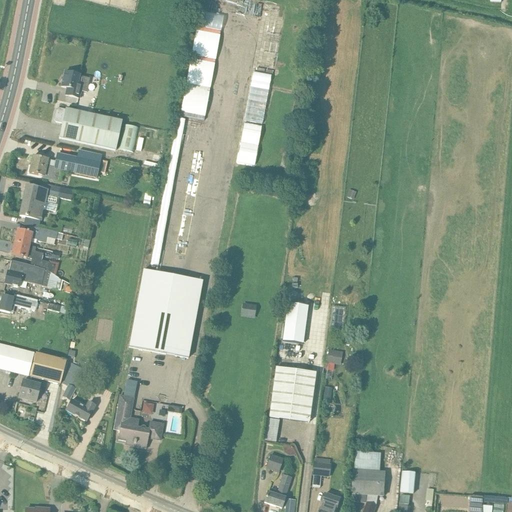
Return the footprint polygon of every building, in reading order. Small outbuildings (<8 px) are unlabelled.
[(64,72),(61,87),(66,88),(64,96),(79,100),(81,92),(81,91),(86,93),(90,79),(79,77),(79,76),(64,72)] [(178,116),(203,121),(209,87),(184,83),(178,116)] [(55,110),(53,121),(55,123),(61,125),(58,138),(115,151),(122,122),(65,109),(65,110),(58,109),(55,110)] [(236,163),(256,166),(260,125),(240,123),(236,163)] [(123,125),(118,149),(133,153),(138,128),(123,125)] [(32,156),(28,173),(43,176),(42,179),(52,181),(54,170),(60,171),(96,179),(102,156),(78,151),(76,158),(56,153),(55,161),(48,160),(32,156)] [(39,183),(38,189),(25,186),(19,216),(25,218),(23,226),(38,229),(40,221),(44,203),(57,205),(59,198),(69,201),(72,191),(39,183)] [(29,246),(31,239),(37,240),(36,241),(45,243),(46,237),(62,241),(63,234),(39,229),(38,235),(32,234),(32,233),(17,230),(14,243),(30,247),(35,249),(35,248),(29,246)] [(30,247),(14,243),(11,255),(31,260),(30,266),(44,269),(48,271),(56,276),(58,264),(49,261),(48,263),(41,261),(43,254),(34,252),(35,249),(30,247)] [(21,282),(41,286),(47,287),(78,297),(80,290),(61,281),(55,276),(56,276),(48,271),(44,269),(30,266),(11,261),(8,272),(7,272),(4,284),(19,288),(21,282)] [(142,270),(128,347),(188,359),(202,281),(142,270)] [(14,295),(13,298),(2,296),(0,302),(0,311),(9,313),(12,302),(20,304),(20,308),(34,311),(37,300),(14,295)] [(242,304),(240,317),(254,319),(256,305),(242,304)] [(308,306),(287,304),(282,342),(302,345),(308,306)] [(48,305),(47,311),(59,313),(60,307),(48,305)] [(0,369),(29,377),(60,385),(66,362),(0,344),(0,369)] [(329,350),(326,363),(340,365),(342,353),(329,350)] [(68,351),(67,359),(73,360),(75,352),(68,351)] [(67,387),(61,397),(69,401),(76,389),(75,389),(84,371),(71,364),(65,375),(66,376),(62,384),(67,387)] [(275,368),(268,418),(309,423),(315,373),(275,368)] [(385,375),(383,386),(399,388),(401,376),(385,375)] [(22,381),(18,399),(35,403),(40,385),(22,381)] [(149,422),(148,430),(145,430),(145,429),(144,427),(143,427),(142,426),(141,427),(140,428),(140,429),(137,428),(139,420),(127,418),(131,398),(119,396),(113,431),(119,432),(118,440),(133,443),(133,447),(145,449),(147,440),(160,442),(163,425),(149,422)] [(71,401),(66,411),(86,422),(94,406),(88,403),(85,408),(71,401)] [(141,414),(152,415),(152,412),(180,415),(181,407),(142,403),(141,414)] [(270,455),(265,469),(278,473),(282,459),(270,455)] [(312,463),(311,476),(329,478),(330,466),(329,465),(329,462),(315,460),(314,464),(312,463)] [(374,511),(377,507),(377,504),(378,497),(384,497),(385,472),(380,472),(354,471),(353,471),(352,503),(366,504),(363,511),(374,511)] [(402,472),(400,493),(413,494),(415,473),(402,472)] [(267,492),(264,503),(281,509),(285,498),(284,498),(291,478),(283,475),(276,495),(267,492)] [(335,511),(337,508),(341,499),(325,494),(322,503),(323,504),(321,509),(319,511),(335,511)] [(504,511),(505,497),(468,496),(467,511),(504,511)]
